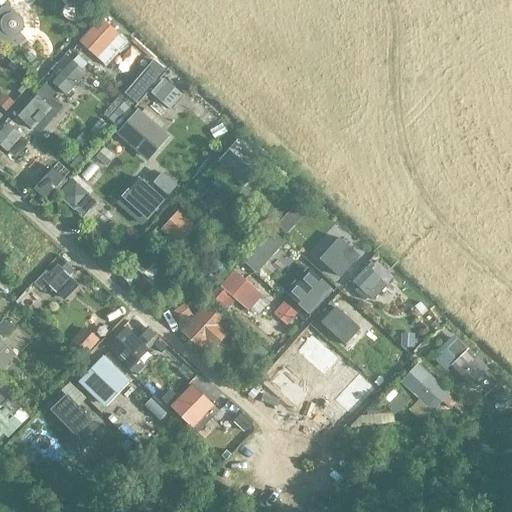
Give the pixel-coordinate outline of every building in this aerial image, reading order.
[(6,0),(0,0),(0,21),(12,31),(25,15),(6,0)] [(99,23),(86,38),(100,50),(113,35),(99,23)] [(24,45),(41,58),(56,40),(39,27),(24,45)] [(67,55),(52,71),(72,89),(86,74),(67,55)] [(166,81),(154,95),(170,108),(182,95),(166,81)] [(25,104),(11,120),(21,129),(36,113),(25,104)] [(136,115),(123,130),(145,148),(158,133),(136,115)] [(7,123),(0,130),(0,145),(7,152),(8,151),(15,157),(28,142),(7,123)] [(240,139),(217,163),(245,190),(268,165),(240,139)] [(107,146),(94,160),(115,178),(127,165),(107,146)] [(60,159),(35,187),(47,198),(72,170),(60,159)] [(154,180),(168,194),(179,183),(165,169),(154,180)] [(142,174),(117,199),(142,224),(167,199),(142,174)] [(205,176),(190,193),(205,207),(211,200),(219,208),(228,198),(205,176)] [(72,179),(59,193),(83,216),(96,202),(72,179)] [(174,210),(160,227),(182,245),(196,230),(174,210)] [(292,210),(278,225),(302,248),(315,233),(292,210)] [(331,227),(314,249),(322,255),(339,233),(331,227)] [(273,236),(257,253),(282,274),(296,258),(273,236)] [(320,259),(341,278),(361,256),(340,237),(320,259)] [(147,242),(129,262),(143,274),(144,274),(150,280),(163,265),(156,258),(159,254),(147,242)] [(78,284),(58,264),(49,273),(46,270),(34,283),(41,290),(47,284),(63,299),(78,284)] [(367,266),(353,281),(374,301),(388,286),(367,266)] [(309,313),(332,289),(311,268),(287,293),(309,313)] [(234,271),(220,287),(249,313),(263,297),(234,271)] [(209,304),(182,334),(201,353),(207,346),(214,352),(229,335),(223,329),(229,323),(209,304)] [(335,308),(321,323),(334,335),(348,320),(335,308)] [(83,357),(101,337),(87,324),(69,344),(83,357)] [(121,361),(135,346),(118,330),(108,340),(110,343),(107,347),(121,361)] [(307,332),(293,348),(320,372),(334,356),(307,332)] [(18,355),(0,338),(0,368),(3,371),(18,355)] [(468,348),(450,365),(471,386),(488,369),(468,348)] [(130,383),(99,353),(84,369),(86,370),(78,378),(89,389),(106,406),(130,383)] [(401,383),(434,413),(451,395),(418,364),(401,383)] [(277,367),(264,382),(279,394),(280,393),(290,402),(300,390),(290,381),(292,378),(277,367)] [(0,438),(28,417),(0,380),(0,407),(0,408),(0,438)] [(192,387),(172,409),(183,420),(205,399),(192,387)] [(386,399),(398,411),(410,399),(397,387),(386,399)] [(75,436),(92,421),(67,395),(50,411),(75,436)] [(157,424),(169,413),(152,396),(141,406),(157,424)] [(35,420),(20,436),(42,456),(56,442),(35,420)]
